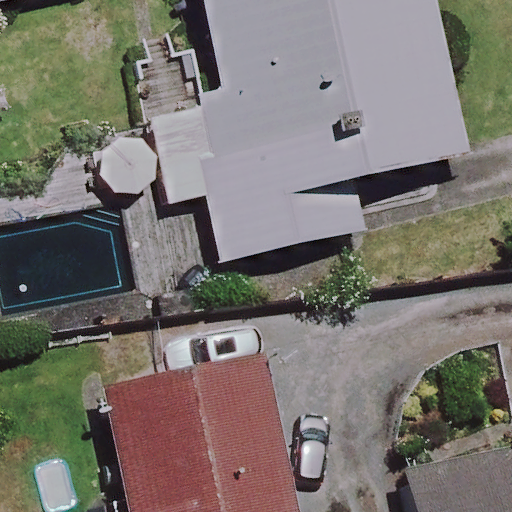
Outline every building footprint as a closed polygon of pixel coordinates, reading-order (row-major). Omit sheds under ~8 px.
[(0,0),(0,8),(34,0),(0,0)] [(453,169),(416,0),(184,0),(208,112),(139,127),(158,213),(196,205),(210,272),(353,241),(342,192),(453,169)] [(139,321),(110,209),(0,237),(0,286),(17,352),(139,321)] [(277,511),(253,369),(94,397),(114,511),(277,511)] [(511,511),(511,446),(393,469),(401,511),(511,511)]
